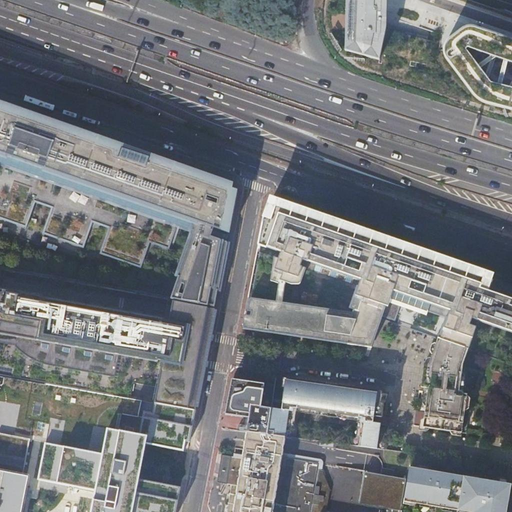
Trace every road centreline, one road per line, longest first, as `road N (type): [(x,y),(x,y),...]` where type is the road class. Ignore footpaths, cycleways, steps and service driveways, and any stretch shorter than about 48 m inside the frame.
road 1 (motorway): [(0,49),(256,144),(511,224)]
road 2 (trunk): [(511,161),(41,0)]
road 3 (motorway): [(151,73),(233,114),(511,223)]
road 4 (trunk): [(151,73),(511,186)]
road 5 (secondary): [(0,77),(257,169)]
road 6 (secondary): [(257,169),(511,257)]
road 7 (unclassified): [(257,169),(221,354)]
road 8 (motorway): [(349,83),(184,26)]
road 9 (residential): [(221,354),(392,378)]
road 10 (motorway): [(511,136),(349,83)]
road 11 (trunk): [(0,20),(151,73)]
road 12 (unclassified): [(221,354),(193,511)]
